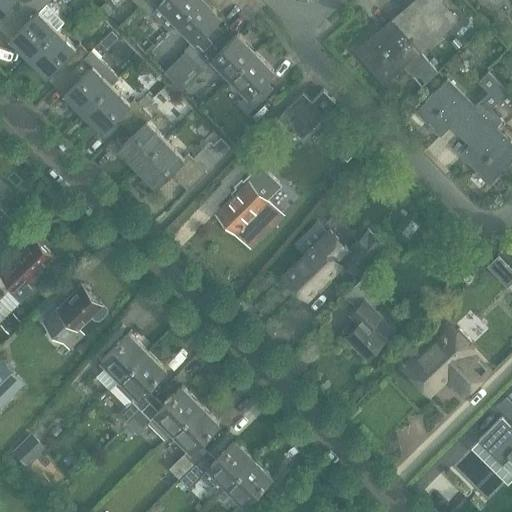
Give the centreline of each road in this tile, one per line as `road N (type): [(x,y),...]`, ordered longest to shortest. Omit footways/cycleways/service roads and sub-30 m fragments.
road 1 (unclassified): [(404,511),(0,105)]
road 2 (residential): [(489,240),(317,64),(299,22)]
